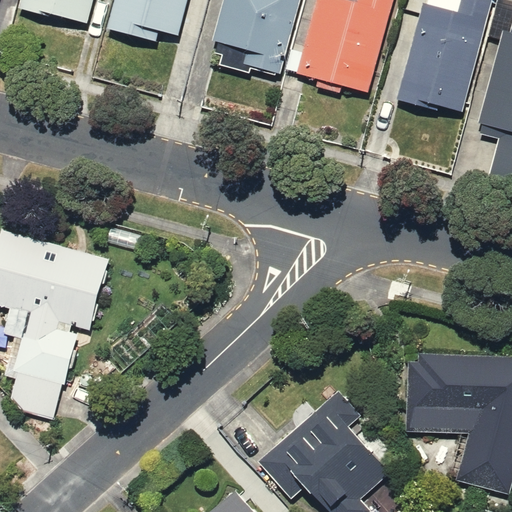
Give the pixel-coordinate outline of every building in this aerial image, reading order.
[(9,0),(0,0),(0,6),(7,9),(9,0)] [(25,0),(22,16),(98,37),(108,0),(25,0)] [(124,0),(114,37),(158,49),(161,37),(193,46),(205,0),(124,0)] [(231,0),(213,69),(286,89),(288,79),(309,0),(231,0)] [(336,0),(336,2),(329,0),(309,0),(288,79),(384,104),(411,0),(336,0)] [(510,14),(511,7),(511,3),(500,0),(471,0),(465,21),(426,10),(399,110),(478,131),(505,32),(510,14)] [(511,14),(510,14),(505,32),(478,131),(502,138),(490,181),(511,187),(511,14)] [(125,268),(13,239),(0,286),(0,308),(15,313),(5,347),(29,353),(14,409),(70,424),(92,339),(105,342),(125,268)] [(511,498),(511,363),(424,360),(414,434),(454,440),(447,490),(511,498)] [(374,426),(347,395),(262,468),(288,498),(304,483),(328,511),(374,511),(404,486),(361,436),(374,426)] [(232,511),(256,511),(245,500),(232,511)]
